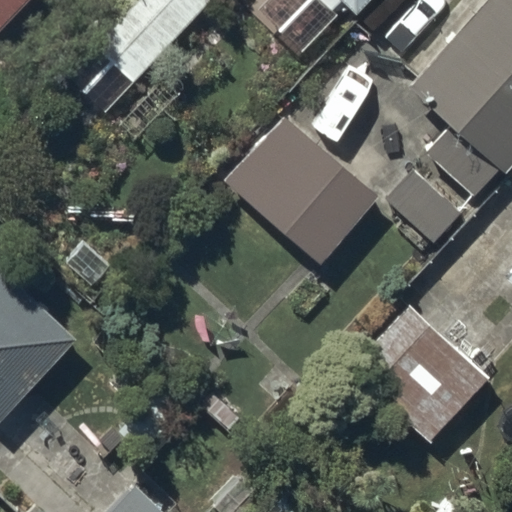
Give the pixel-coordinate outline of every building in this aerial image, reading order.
[(0,0),(0,19),(17,0),(0,0)] [(123,0),(92,33),(132,71),(200,0),(123,0)] [(511,0),(474,0),(407,74),(449,112),(426,137),(475,181),(497,156),(503,162),(511,151),(511,0)] [(283,103),(224,172),(322,257),(382,189),(283,103)] [(413,160),(384,191),(431,235),(460,204),(413,160)] [(511,253),(502,265),(511,274),(511,253)] [(0,259),(0,399),(70,324),(0,259)] [(411,297),(352,357),(426,431),(485,371),(411,297)] [(167,511),(132,476),(95,511),(167,511)]
